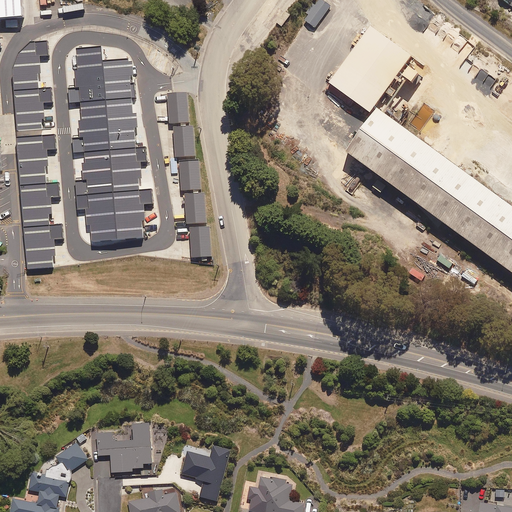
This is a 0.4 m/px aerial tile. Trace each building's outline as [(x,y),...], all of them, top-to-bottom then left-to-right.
[(0,0),(0,17),(24,16),(22,0),(0,0)] [(308,15),(304,20),(314,28),(331,6),(322,0),(318,0),(315,5),(313,3),(305,12),(308,15)] [(398,72),(411,82),(418,72),(404,62),(409,56),(369,27),(328,82),(369,112),(398,72)] [(31,38),(18,50),(13,65),(14,88),(38,86),(37,71),(41,71),(39,54),(48,53),(47,37),(31,38)] [(102,61),(100,47),(77,49),(79,71),(75,72),(77,88),(69,89),(70,102),(82,101),(84,121),(79,121),(80,138),(72,139),(73,152),(84,151),(85,162),(82,163),(83,180),(74,180),(76,211),(83,211),(85,229),(87,229),(88,245),(145,241),(144,224),(148,224),(147,207),(155,206),(154,186),(141,187),(140,181),(144,181),(142,163),(149,163),(148,145),(136,146),(135,128),(138,127),(137,114),(131,114),(130,97),(136,97),(135,82),(130,82),(129,76),(133,75),(132,62),(129,62),(129,59),(102,61)] [(50,85),(38,86),(14,88),(18,134),(42,132),(41,117),(44,117),(42,101),(51,101),(50,85)] [(170,122),(189,121),(188,92),(169,92),(170,122)] [(511,274),(511,206),(377,108),(345,151),(511,274)] [(176,157),(196,156),(194,125),(175,126),(176,157)] [(54,131),(42,132),(18,134),(21,182),(46,181),(45,164),(47,164),(46,147),(55,146),(54,131)] [(182,191),(202,189),(200,159),(180,161),(182,191)] [(380,192),(385,184),(376,177),(371,185),(380,192)] [(58,180),(46,181),(21,182),(24,223),(51,221),(50,212),(52,211),(51,196),(59,195),(58,180)] [(186,224),(207,223),(206,193),(185,193),(186,224)] [(61,221),(51,221),(24,223),(27,270),(54,268),(53,253),(56,253),(54,237),(62,236),(61,221)] [(193,259),(212,259),(210,226),(192,227),(193,259)] [(151,461),(149,420),(131,421),(132,433),(123,434),(123,438),(112,439),(112,430),(94,431),(94,439),(97,439),(98,454),(110,453),(111,471),(132,470),(131,467),(143,466),(143,462),(151,461)] [(87,438),(82,432),(75,437),(80,443),(87,438)] [(70,470),(88,458),(76,441),(58,454),(70,470)] [(217,499),(230,448),(213,444),(210,456),(187,450),(181,473),(204,479),(200,495),(217,499)] [(66,496),(69,481),(31,474),(28,488),(39,491),(37,503),(13,498),(10,511),(58,511),(60,507),(57,507),(59,494),(66,496)] [(302,511),(304,502),(289,499),(292,483),(286,482),(286,479),(271,476),(271,479),(260,477),(257,495),(252,495),(249,510),(260,511),(302,511)] [(163,494),(162,486),(149,488),(150,496),(129,500),(130,511),(180,511),(177,491),(163,494)] [(511,511),(511,505),(480,501),(478,511),(511,511)]
